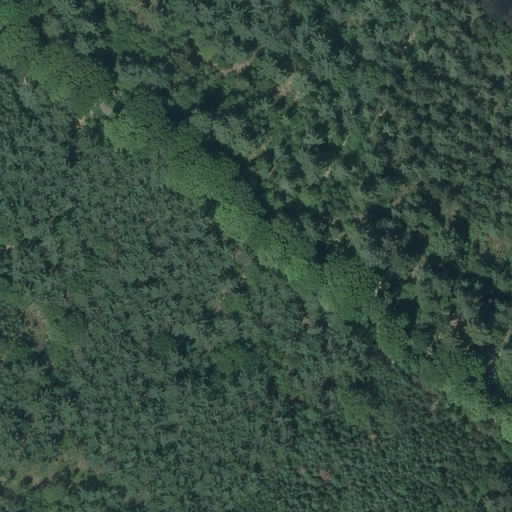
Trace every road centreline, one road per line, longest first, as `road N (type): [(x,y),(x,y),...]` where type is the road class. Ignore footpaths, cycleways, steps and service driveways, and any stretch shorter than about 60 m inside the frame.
road 1 (unclassified): [(511,421),(0,36)]
road 2 (track): [(272,240),(266,247),(0,48)]
road 3 (track): [(272,240),(336,153),(425,0)]
